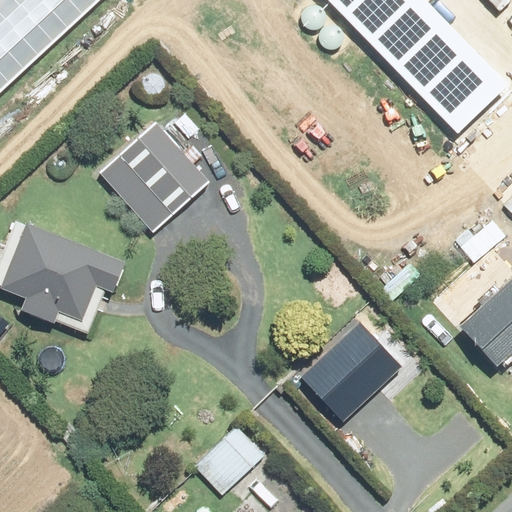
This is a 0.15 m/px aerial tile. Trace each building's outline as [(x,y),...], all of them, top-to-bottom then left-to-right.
[(0,0),(0,95),(101,0),(0,0)] [(209,189),(155,129),(100,179),(154,239),(209,189)] [(511,197),(502,207),(511,217),(511,197)] [(124,267),(12,225),(0,257),(0,291),(26,301),(21,314),(87,338),(103,294),(113,297),(124,267)] [(506,241),(492,225),(460,251),(474,267),(506,241)] [(511,362),(511,290),(463,335),(499,375),(511,362)] [(254,450),(227,423),(212,438),(220,447),(196,471),(222,499),(271,452),(262,443),(254,450)]
